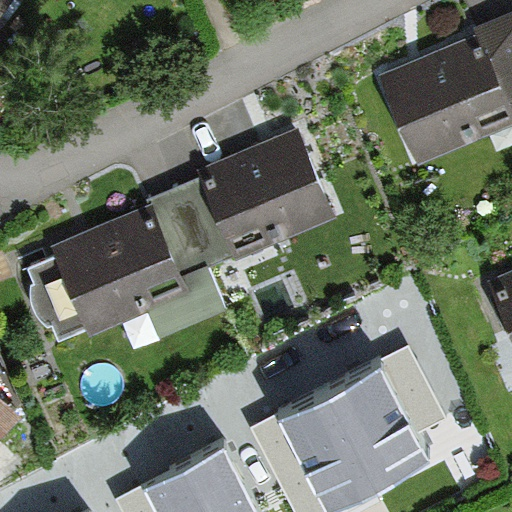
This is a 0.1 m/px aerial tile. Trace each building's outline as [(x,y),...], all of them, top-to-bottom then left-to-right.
[(0,0),(0,16),(11,0),(0,0)] [(511,96),(511,11),(375,68),(412,156),(503,118),(497,102),(511,96)] [(326,213),(290,129),(196,169),(227,243),(232,253),(326,213)] [(136,194),(141,205),(167,268),(227,243),(196,169),(136,194)] [(167,268),(141,205),(46,245),(80,325),(175,286),(167,268)] [(511,267),(488,277),(511,335),(511,267)] [(414,344),(253,430),(296,511),(350,511),(432,469),(414,435),(452,415),(414,344)] [(0,423),(14,409),(0,394),(0,423)] [(178,470),(119,500),(125,511),(261,511),(227,445),(178,470)]
